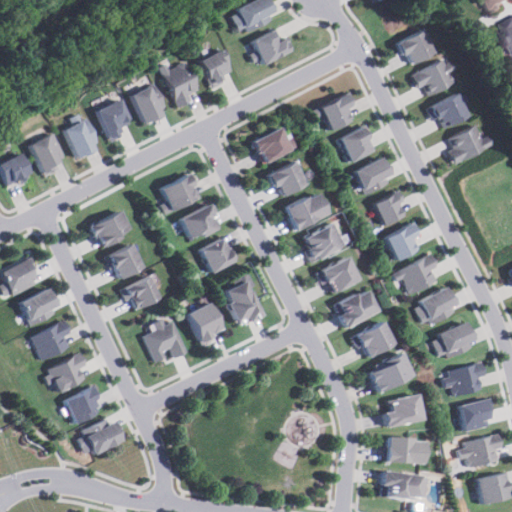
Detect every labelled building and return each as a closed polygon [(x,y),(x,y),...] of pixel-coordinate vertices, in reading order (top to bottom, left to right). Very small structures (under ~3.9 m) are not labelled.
[(243,0),(221,11),(232,33),(266,15),(258,0),(243,0)] [(505,0),(499,3),(501,8),(488,14),(485,8),(482,9),(477,0),(505,0)] [(511,19),(505,22),(508,30),(500,34),(508,53),(511,51),(511,19)] [(287,47),(281,36),(274,40),(268,28),(243,39),(248,50),(242,52),(248,65),(287,47)] [(388,42),(419,28),(430,51),(406,62),(402,52),(394,56),(388,42)] [(206,88),(218,81),(215,75),(226,70),(214,47),(191,59),(206,88)] [(451,61),(445,64),(442,58),(409,73),(415,87),(422,85),(426,94),(454,81),(449,71),(455,69),(451,61)] [(172,106),(187,99),(183,92),(192,88),(178,60),(160,68),(158,64),(152,67),(172,106)] [(160,112),(148,82),(124,92),(136,121),(160,112)] [(344,105),(350,102),(345,91),(306,108),(313,123),(320,120),(324,129),(349,117),(344,105)] [(442,126),(467,115),(456,92),(424,107),(430,119),(437,116),(442,126)] [(104,141),(118,135),(114,127),(125,122),(114,97),(90,108),(104,141)] [(94,144),(80,116),(56,128),(71,156),(94,144)] [(368,150),(362,137),(367,135),(362,123),(333,135),(344,160),(368,150)] [(452,161),(492,145),(488,136),(481,139),(475,124),(447,136),(452,148),(447,150),(452,161)] [(281,135),(276,125),(247,139),(258,162),(293,145),(287,133),(281,135)] [(51,169),(48,162),(59,157),(46,131),(22,143),(38,175),(51,169)] [(0,182),(1,184),(24,173),(14,152),(0,158),(0,182)] [(378,156),(349,168),(359,193),(388,181),(378,156)] [(279,194),(302,183),(291,159),(262,173),(269,186),(274,184),(279,194)] [(193,197),(187,184),(192,182),(188,171),(154,186),(161,201),(155,203),(159,212),(193,197)] [(394,189),(368,201),(379,224),(404,212),(394,189)] [(280,206),(290,229),(324,213),(314,190),(280,206)] [(174,216),(183,237),(194,232),(196,235),(216,226),(205,202),(174,216)] [(96,247),(117,236),(115,232),(124,227),(115,209),(84,224),(96,247)] [(300,235),(305,246),(301,248),(307,261),(343,244),(332,220),(300,235)] [(417,232),(412,220),(381,235),(392,259),(417,247),(411,234),(417,232)] [(205,271),(233,258),(226,244),(222,246),(217,236),(194,247),(205,271)] [(99,256),(105,269),(110,267),(115,277),(138,266),(126,242),(99,256)] [(388,272),(392,280),(398,277),(405,292),(434,279),(429,268),(434,266),(428,253),(388,272)] [(0,266),(0,296),(32,282),(25,267),(31,265),(26,255),(0,266)] [(356,279),(345,255),(312,271),(318,283),(324,281),(329,292),(356,279)] [(244,287),(249,284),(243,270),(237,273),(240,279),(218,289),(224,301),(222,302),(232,325),(257,314),(244,287)] [(116,288),(121,300),(126,297),(131,308),(155,297),(144,274),(116,288)] [(409,304),(420,326),(454,307),(442,286),(409,304)] [(43,287),(14,299),(24,324),(53,312),(43,287)] [(375,310),(364,287),(329,304),(340,327),(375,310)] [(216,327),(203,301),(180,312),(197,345),(208,339),(205,333),(216,327)] [(183,351),(169,320),(161,323),(158,317),(144,324),(147,330),(139,334),(150,359),(167,351),(170,357),(183,351)] [(67,345),(61,332),(65,330),(59,319),(26,335),(38,359),(67,345)] [(352,347),(358,344),(363,355),(389,344),(380,320),(346,334),(352,347)] [(433,356),(442,353),(443,356),(471,346),(462,322),(426,335),(433,356)] [(83,377),(77,366),(82,363),(76,351),(40,369),(48,385),(50,384),(54,392),(83,377)] [(371,391),(409,375),(398,351),(362,367),(371,391)] [(478,388),(476,376),(482,375),(479,362),(436,371),(439,386),(446,385),(448,394),(478,388)] [(98,394),(93,384),(62,399),(73,422),(99,410),(92,397),(98,394)] [(382,426),(419,418),(413,391),(383,399),(386,409),(378,411),(382,426)] [(453,404),(459,430),(486,424),(483,411),(490,410),(487,396),(453,404)] [(84,455),(121,438),(111,417),(74,434),(84,455)] [(451,442),(454,458),(461,456),(463,466),(494,459),(491,448),(498,446),(495,434),(451,442)] [(381,461),(419,462),(420,437),(382,436),(381,461)] [(422,500),(425,475),(380,469),(376,494),(422,500)] [(471,477),(477,503),(506,496),(501,471),(471,477)]
